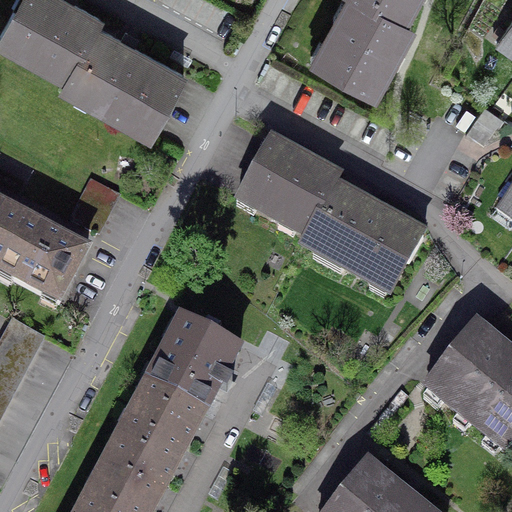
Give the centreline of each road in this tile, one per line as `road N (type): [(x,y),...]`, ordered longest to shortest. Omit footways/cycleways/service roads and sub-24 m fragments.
road 1 (residential): [(5,511),(232,93)]
road 2 (residential): [(404,194),(232,93)]
